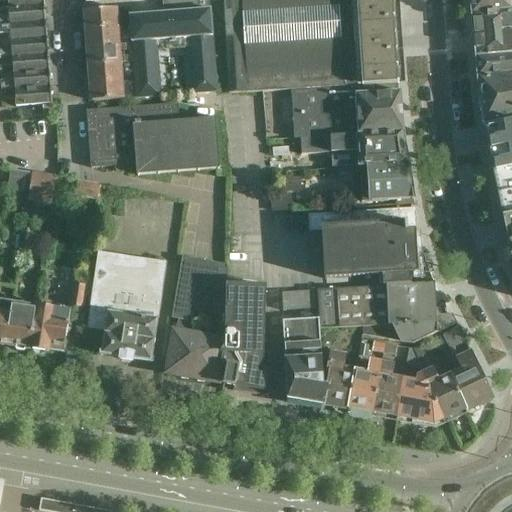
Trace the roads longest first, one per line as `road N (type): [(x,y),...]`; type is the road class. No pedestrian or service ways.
road 1 (secondary): [(466,497),(0,416)]
road 2 (residential): [(434,0),(451,198),(511,342)]
road 3 (secondary): [(0,454),(311,511)]
